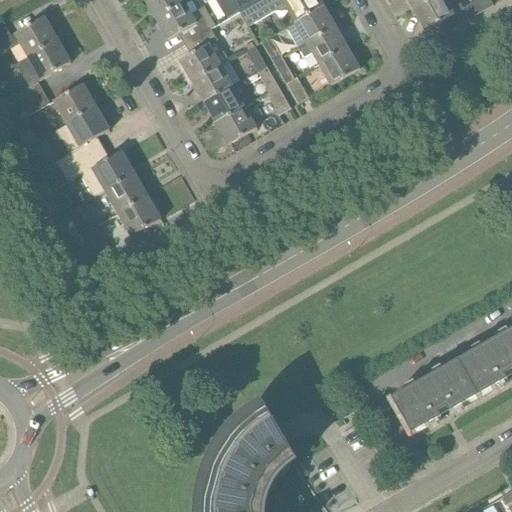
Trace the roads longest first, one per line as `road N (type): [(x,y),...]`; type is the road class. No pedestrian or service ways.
road 1 (tertiary): [(21,412),(511,125)]
road 2 (residential): [(219,180),(398,79),(401,62),(366,0)]
road 3 (residential): [(219,180),(198,173),(99,0)]
road 4 (residential): [(393,511),(511,443)]
